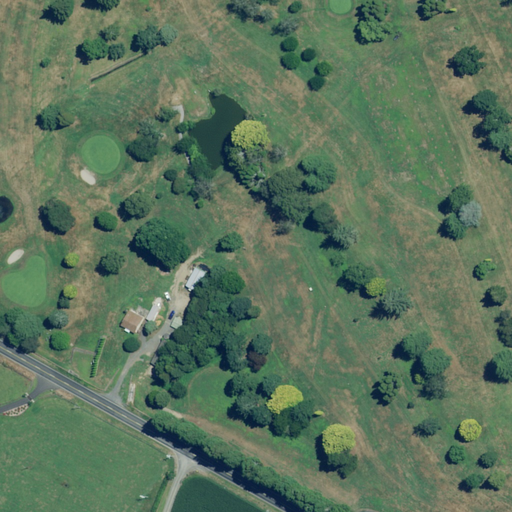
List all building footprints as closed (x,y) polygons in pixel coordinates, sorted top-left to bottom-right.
[(194,264),(183,281),(193,287),(204,270),(194,264)] [(162,308),(156,305),(149,320),(155,322),(162,308)] [(128,307),(119,325),(133,333),(143,315),(128,307)] [(188,322),(178,318),(174,327),(183,331),(188,322)] [(161,338),(149,362),(162,368),(174,344),(161,338)]
